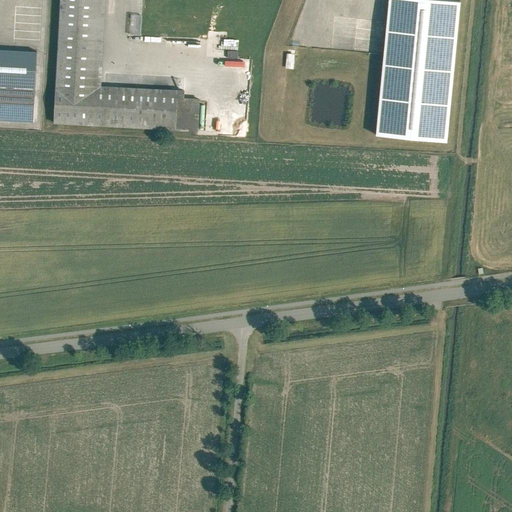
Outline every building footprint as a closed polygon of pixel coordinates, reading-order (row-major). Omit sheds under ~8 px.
[(61,0),(54,123),(198,131),(200,98),(93,91),(98,0),(61,0)] [(456,0),(386,0),(375,136),(445,142),(456,0)] [(143,35),(143,14),(132,14),(132,35),(143,35)] [(36,49),(0,47),(0,118),(32,120),(36,49)] [(288,53),(288,68),(296,68),(296,53),(288,53)]
